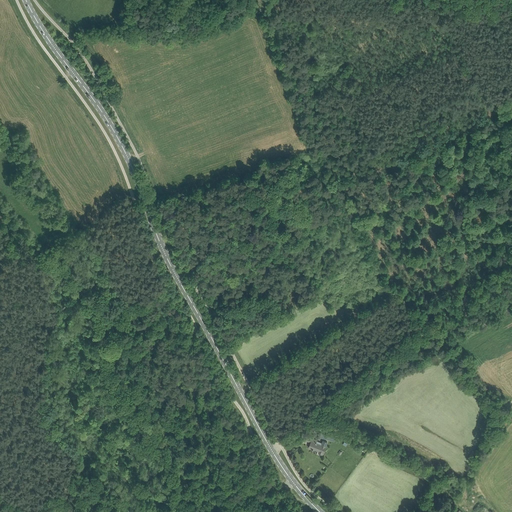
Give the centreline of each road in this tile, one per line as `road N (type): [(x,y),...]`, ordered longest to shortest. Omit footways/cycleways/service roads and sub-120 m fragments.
road 1 (secondary): [(320,511),(272,451),(172,269),(114,131),(25,0)]
road 2 (track): [(269,446),(511,266)]
